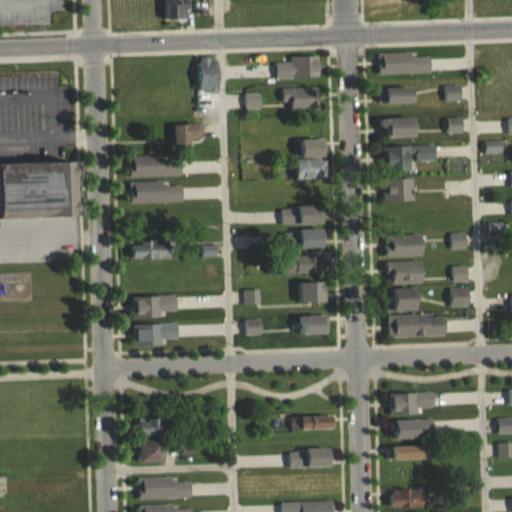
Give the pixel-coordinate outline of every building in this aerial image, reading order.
[(160,0),(162,27),(183,26),(181,0),(160,0)] [(427,64),(408,65),(408,60),(375,61),(376,82),(428,81),(427,64)] [(315,85),(314,63),(288,64),(288,70),(272,70),(272,86),(315,85)] [(213,66),(194,66),(195,100),(214,99),(213,66)] [(443,109),(458,108),(457,93),(442,93),(443,109)] [(316,117),(315,95),(278,96),(278,109),(286,109),(287,118),(316,117)] [(408,111),(407,95),(376,96),(376,111),(408,111)] [(256,101),(241,101),(242,116),(256,116),(256,101)] [(409,125),(378,126),(378,145),(409,144),(409,125)] [(459,140),(458,125),(443,125),(444,141),(459,140)] [(200,146),(200,131),(169,132),(170,153),(185,152),(185,146),(200,146)] [(499,137),(499,149),(483,150),(483,138),(499,137)] [(296,165),(321,164),(321,146),(295,147),(296,165)] [(499,161),(498,148),(481,148),(482,161),(499,161)] [(407,178),(407,161),(412,161),(412,168),(431,168),(431,153),(379,154),(380,179),(407,178)] [(158,169),(158,162),(124,163),(125,185),(177,183),(177,168),(158,169)] [(291,187),(323,186),(322,167),(291,167),(291,187)] [(0,171),(0,225),(69,224),(68,169),(0,171)] [(379,209),(409,208),(409,186),(379,187),(379,209)] [(125,189),(126,211),(178,209),(178,194),(159,194),(159,188),(125,189)] [(278,232),(319,231),(318,214),(278,215),(278,232)] [(487,219),(502,218),(503,229),(487,230),(487,219)] [(277,256),(320,255),(319,237),(276,238),(277,256)] [(448,240),(447,256),(462,256),(462,241),(448,240)] [(381,243),(381,265),(417,264),(417,242),(381,243)] [(164,247),(136,248),(136,252),(128,252),(128,266),(164,266),(164,247)] [(212,264),(212,253),(198,253),(198,264),(212,264)] [(281,281),(321,280),(321,264),(280,264),(281,281)] [(388,292),(417,291),(416,268),(381,269),(382,282),(387,281),(388,292)] [(449,290),(464,289),(463,273),(448,273),(449,290)] [(318,289),(295,290),(295,310),(323,310),(322,298),(318,298),(318,289)] [(447,314),(465,313),(464,295),(446,296),(447,314)] [(410,318),(409,296),(382,296),(382,319),(410,318)] [(255,297),(240,298),(241,312),(256,312),(255,297)] [(129,325),(156,325),(156,318),(172,318),(172,303),(129,304),(129,325)] [(383,324),(384,345),(440,343),(439,322),(383,324)] [(296,323),(297,342),(324,341),(323,323),(296,323)] [(257,342),(256,327),(242,327),(242,343),(257,342)] [(174,346),(173,331),(130,332),(131,354),(158,353),(157,346),(174,346)] [(387,422),(413,422),(413,416),(429,415),(429,400),(386,401),(387,422)] [(495,415),(510,415),(510,430),(495,431),(495,423),(495,415)] [(330,424),(288,424),(288,437),(331,436),(330,424)] [(509,425),(494,426),(494,442),(509,441),(509,425)] [(157,426),(134,426),(134,443),(157,443),(157,426)] [(414,446),(413,441),(428,441),(428,427),(388,428),(389,447),(414,446)] [(511,439),(511,454),(496,455),(496,447),(496,440),(511,439)] [(135,470),(157,469),(156,448),(134,449),(135,470)] [(179,461),(192,462),(192,450),(179,449),(179,461)] [(510,450),(495,450),(495,466),(511,465),(510,450)] [(419,454),(384,454),(385,467),(419,466),(419,454)] [(285,458),(286,475),(326,474),(326,457),(285,458)] [(136,507),(187,506),(187,490),(168,490),(168,485),(135,486),(136,507)] [(422,511),(422,497),(388,497),(387,511),(422,511)] [(137,511),(137,502),(170,501),(170,507),(188,506),(188,511),(137,511)]
